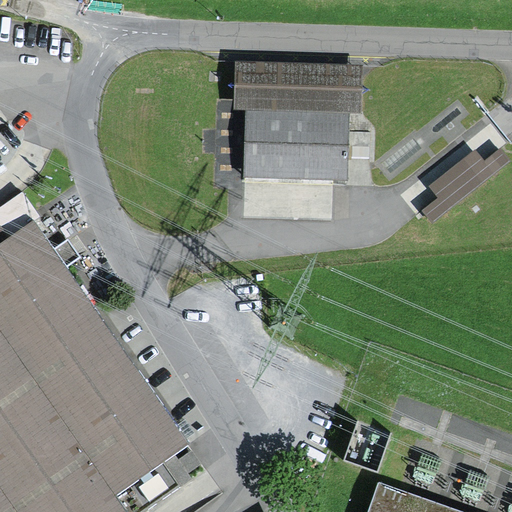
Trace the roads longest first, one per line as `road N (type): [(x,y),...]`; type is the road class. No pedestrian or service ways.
road 1 (residential): [(281,511),(93,202),(77,132),(97,30)]
road 2 (residential): [(97,30),(511,46)]
